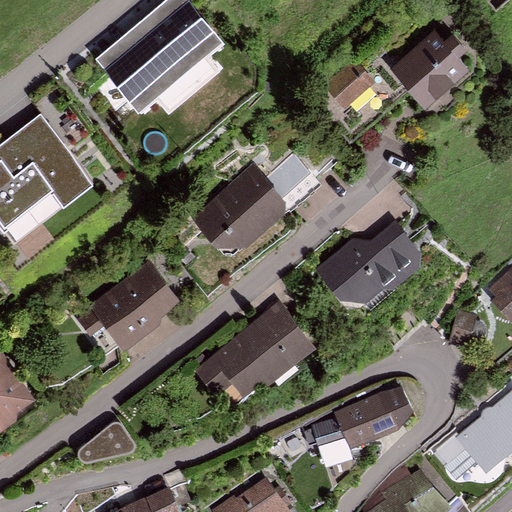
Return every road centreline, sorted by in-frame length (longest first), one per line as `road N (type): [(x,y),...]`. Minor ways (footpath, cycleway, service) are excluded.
road 1 (residential): [(0,509),(191,452),(388,361),(413,361),(431,379),(436,408),(343,511)]
road 2 (residential): [(0,470),(366,178)]
road 3 (residential): [(0,92),(113,0)]
